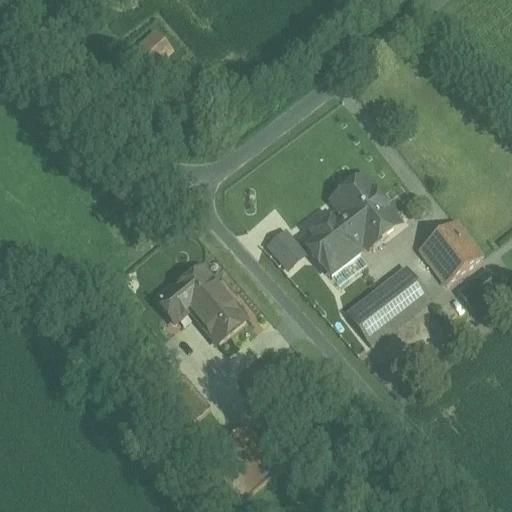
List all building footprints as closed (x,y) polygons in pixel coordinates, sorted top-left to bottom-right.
[(146,83),(176,54),(156,33),(126,61),(146,83)] [(334,220),(300,245),(329,285),(407,226),(369,176),(325,209),(334,220)] [(459,225),(418,255),(445,291),(486,261),(459,225)] [(284,276),(305,265),(290,234),(268,245),(284,276)] [(154,256),(126,273),(140,295),(154,286),(149,279),(163,271),(154,256)] [(257,326),(207,268),(177,293),(227,352),(257,326)] [(408,271),(347,317),(371,349),(432,304),(408,271)] [(474,313),(500,286),(485,271),(459,298),(474,313)] [(207,460),(241,504),(272,481),(248,451),(257,444),(246,430),(207,460)]
